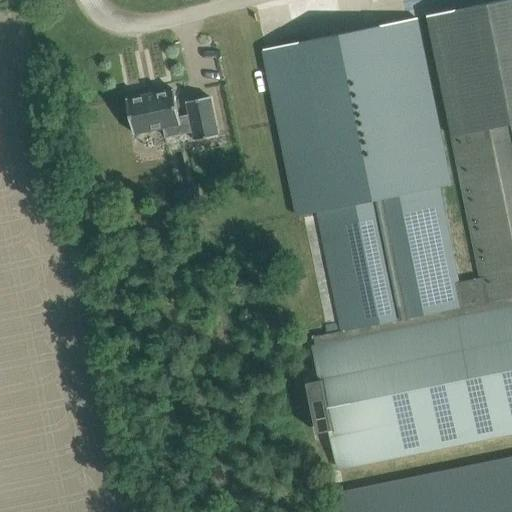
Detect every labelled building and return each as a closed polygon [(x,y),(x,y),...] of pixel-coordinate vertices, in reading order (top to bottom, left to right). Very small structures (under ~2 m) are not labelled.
[(511,0),(508,0),(428,17),(453,136),(511,123),(511,0)] [(302,43),(264,50),(297,215),(319,211),(441,186),(451,184),(419,18),(363,30),(302,43)] [(211,96),(188,101),(191,114),(180,116),(175,89),(128,99),(135,134),(164,127),(166,138),(194,132),(196,140),(219,136),(211,96)] [(315,335),(317,345),(313,345),(338,470),(511,435),(511,123),(453,136),(482,277),(460,282),(441,186),(319,211),(342,330),(315,335)] [(511,511),(511,456),(346,490),(350,511),(511,511)]
